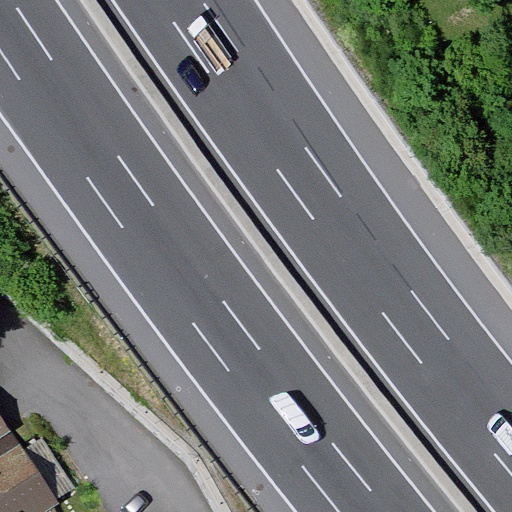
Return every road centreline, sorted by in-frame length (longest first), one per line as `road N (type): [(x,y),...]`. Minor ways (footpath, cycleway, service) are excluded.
road 1 (motorway): [(0,14),(131,206),(365,511)]
road 2 (motorway): [(511,443),(179,0)]
